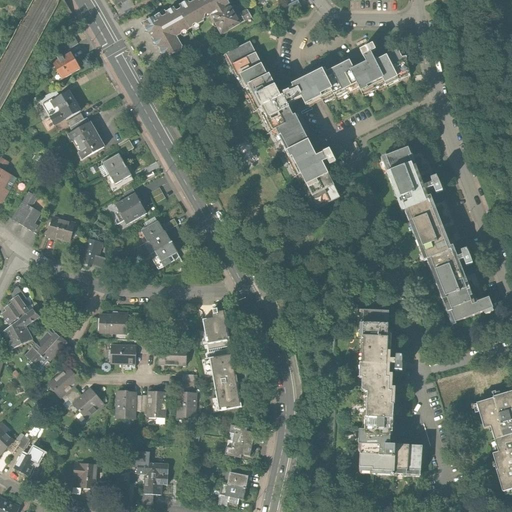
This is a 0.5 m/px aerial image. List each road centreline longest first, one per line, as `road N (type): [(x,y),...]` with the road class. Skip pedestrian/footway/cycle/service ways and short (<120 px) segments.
road 1 (secondary): [(244,285),(84,0)]
road 2 (residential): [(511,296),(438,103),(416,19)]
road 3 (secondary): [(269,511),(288,403),(271,333),(244,285)]
road 4 (residential): [(244,285),(123,293),(24,252)]
road 5 (residential): [(0,480),(36,498),(139,507)]
